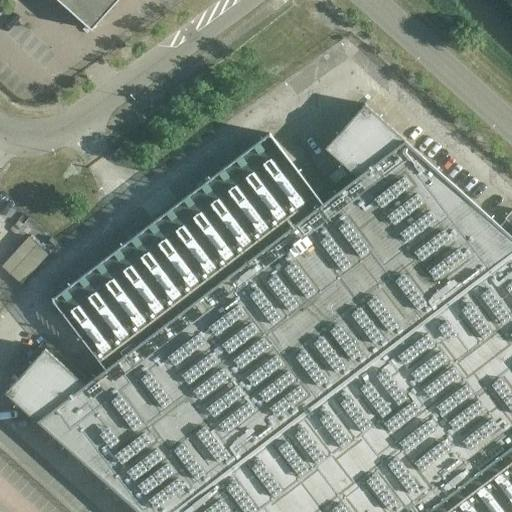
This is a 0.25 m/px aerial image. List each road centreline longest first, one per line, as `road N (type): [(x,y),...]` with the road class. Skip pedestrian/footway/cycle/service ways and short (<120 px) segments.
road 1 (unclassified): [(246,0),(78,123),(45,139),(0,128)]
road 2 (unclassified): [(511,126),(372,0)]
